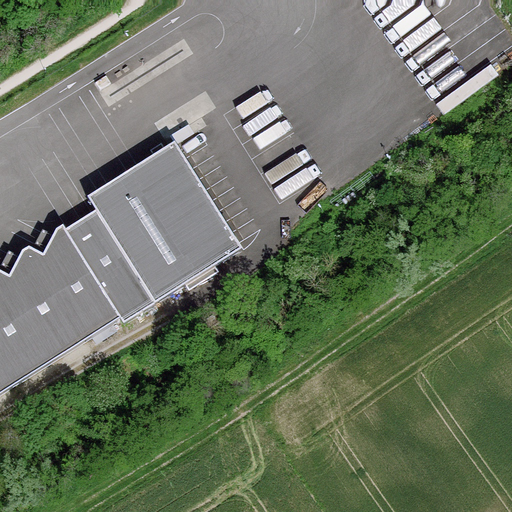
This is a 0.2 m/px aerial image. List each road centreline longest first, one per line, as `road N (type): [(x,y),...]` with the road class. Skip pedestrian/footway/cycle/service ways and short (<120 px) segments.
road 1 (track): [(511,216),(71,511)]
road 2 (track): [(144,0),(0,88)]
